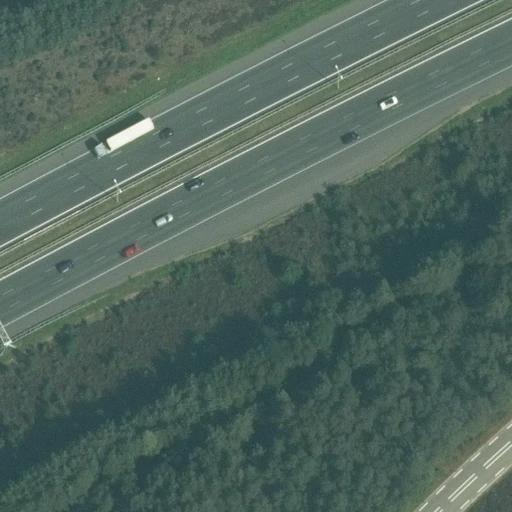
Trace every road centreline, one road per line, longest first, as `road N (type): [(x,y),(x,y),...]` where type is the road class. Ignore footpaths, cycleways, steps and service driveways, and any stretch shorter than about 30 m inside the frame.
road 1 (motorway): [(0,304),(511,43)]
road 2 (motorway): [(440,0),(0,224)]
